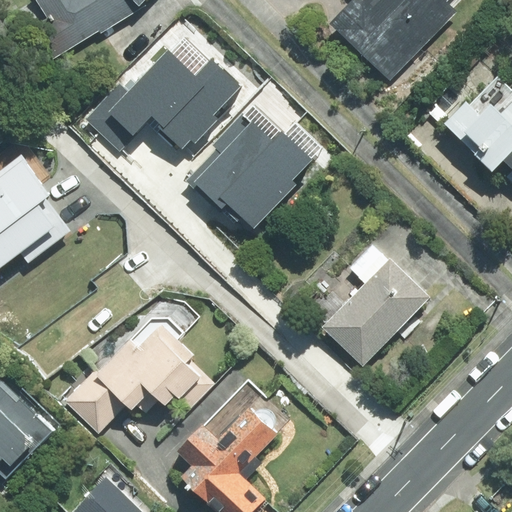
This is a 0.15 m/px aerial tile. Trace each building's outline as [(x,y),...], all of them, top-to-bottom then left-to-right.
[(149,0),(35,0),(36,1),(16,13),(47,64),(141,10),(149,0)] [(450,0),(354,0),(328,28),(387,85),(456,14),(446,4),(450,0)] [(182,149),(241,85),(214,60),(212,61),(184,36),(170,51),(168,49),(129,91),(119,83),(86,119),(120,150),(149,119),(182,149)] [(511,187),(511,100),(498,114),(478,93),(444,125),(490,175),(502,161),(511,172),(511,180),(508,184),(511,187)] [(292,180),(313,159),(253,102),(211,146),(216,151),(187,182),(193,188),(197,184),(221,207),(227,202),(254,228),(296,184),(292,180)] [(20,159),(0,172),(0,268),(22,253),(28,262),(71,231),(20,159)] [(428,298),(386,259),(320,329),(362,366),(428,298)] [(152,317),(64,401),(96,437),(125,407),(130,413),(134,406),(145,414),(157,401),(164,407),(174,398),(188,413),(215,381),(175,342),(184,334),(170,319),(152,317)] [(0,463),(2,461),(13,472),(54,431),(0,376),(0,463)] [(248,379),(174,454),(189,469),(178,480),(211,511),(249,511),(262,499),(232,469),(289,419),(248,379)] [(141,511),(106,477),(71,511),(141,511)]
